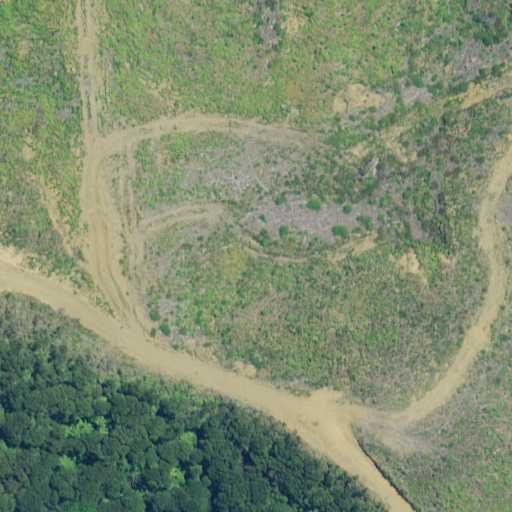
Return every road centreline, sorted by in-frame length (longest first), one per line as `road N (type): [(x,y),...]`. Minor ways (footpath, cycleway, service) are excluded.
road 1 (track): [(310,427),(414,412),(502,318),(493,206),(511,166)]
road 2 (track): [(310,427),(36,302),(0,297)]
